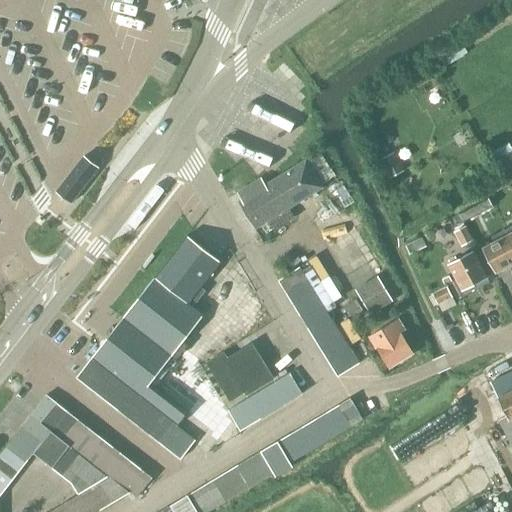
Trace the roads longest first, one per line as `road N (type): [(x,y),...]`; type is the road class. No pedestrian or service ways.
road 1 (residential): [(334,393),(193,167),(169,147)]
road 2 (residential): [(3,347),(182,483)]
road 3 (secondary): [(46,293),(67,290),(148,188),(169,147)]
road 4 (secondary): [(169,147),(129,176),(46,293)]
road 5 (residential): [(334,393),(403,385),(511,332)]
road 6 (residential): [(182,483),(334,393)]
road 7 (secondary): [(202,99),(328,0)]
